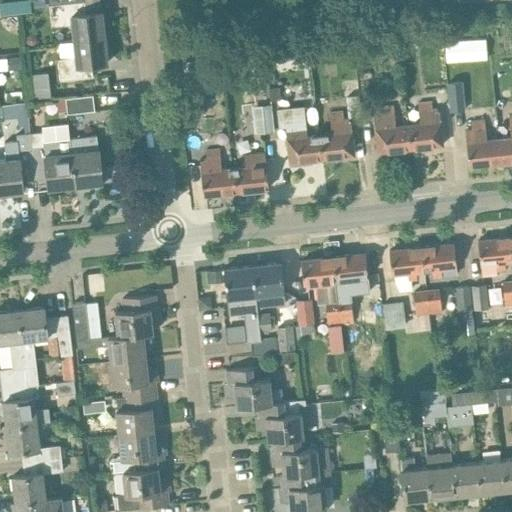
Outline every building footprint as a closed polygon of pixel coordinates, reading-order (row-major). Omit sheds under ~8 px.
[(33,13),(31,0),(27,0),(21,1),(22,14),(33,13)] [(85,1),(49,5),(51,26),(72,23),(74,40),(105,36),(102,11),(86,12),(85,1)] [(400,36),(425,33),(425,25),(399,28),(400,36)] [(105,36),(74,40),(76,56),(57,58),(60,80),(93,76),(91,64),(108,62),(105,36)] [(276,62),(303,58),(301,42),(274,45),(276,62)] [(21,55),(10,57),(12,70),(23,68),(21,55)] [(187,72),(202,72),(201,61),(187,62),(187,72)] [(462,80),(447,82),(449,111),(465,110),(462,80)] [(269,86),(270,99),(279,98),(278,85),(269,86)] [(49,88),(34,90),(35,98),(50,96),(49,88)] [(66,98),(67,113),(70,113),(71,121),(86,119),(85,111),(94,110),(93,95),(66,98)] [(67,113),(66,98),(55,99),(56,109),(60,112),(67,111),(67,113)] [(420,122),(408,124),(410,148),(443,144),(439,108),(432,109),(432,101),(417,102),(420,122)] [(270,103),(253,104),(256,133),(273,132),(270,103)] [(322,158),(319,134),(307,135),(304,105),(277,108),(279,127),(286,126),(290,161),(322,158)] [(410,148),(408,124),(396,125),(394,105),(379,107),(380,114),(374,115),(378,151),(410,148)] [(331,133),(319,134),(322,158),(354,154),(350,118),(344,118),(343,111),(329,112),(331,133)] [(511,137),(499,138),(502,162),(511,160),(511,115),(509,116),(511,137)] [(502,162),(499,138),(487,139),(485,119),(471,121),(471,129),(465,129),(469,165),(502,162)] [(70,137),(43,139),(43,131),(30,133),(30,132),(29,132),(35,179),(47,177),(48,187),(75,184),(70,137)] [(35,179),(29,132),(16,134),(16,140),(4,141),(6,159),(0,159),(0,192),(23,190),(22,180),(35,179)] [(70,137),(75,184),(103,181),(99,148),(98,149),(97,134),(70,137)] [(237,191),(234,167),(222,169),(219,148),(205,150),(206,158),(199,158),(204,195),(237,191)] [(234,167),(237,191),(269,187),(264,151),(244,154),(245,166),(234,167)] [(125,184),(123,170),(109,171),(111,186),(125,184)] [(478,240),(481,264),(482,276),(497,274),(497,269),(505,268),(504,261),(511,260),(511,248),(511,236),(478,240)] [(458,273),(457,266),(454,243),(422,246),(425,270),(433,269),(433,275),(458,273)] [(416,271),(425,270),(422,246),(390,249),(393,273),(407,272),(408,278),(417,277),(416,271)] [(336,279),(344,278),(344,285),(366,283),(365,276),(368,276),(365,252),(333,255),(336,279)] [(344,351),(338,298),(336,279),(333,255),(301,259),(304,283),(315,281),(318,303),(324,303),(330,352),(344,351)] [(268,307),(267,293),(284,291),(281,261),(252,264),(257,308),(268,307)] [(249,323),(252,355),(278,352),(276,335),(260,337),(260,333),(258,314),(257,314),(257,308),(252,264),(224,267),(229,313),(244,312),(246,324),(249,323)] [(218,268),(208,269),(209,281),(219,280),(218,268)] [(511,304),(511,279),(501,280),(505,305),(511,304)] [(486,283),(471,285),(473,309),(488,308),(486,283)] [(470,285),(454,287),(457,310),(462,310),(463,319),(466,318),(468,333),(477,332),(475,317),(473,317),(472,309),(470,285)] [(431,331),(431,336),(440,335),(438,313),(441,313),(439,288),(427,289),(431,331)] [(417,333),(431,331),(427,289),(413,290),(417,333)] [(123,310),(115,311),(118,335),(118,336),(143,333),(153,332),(151,321),(161,320),(160,305),(157,306),(156,293),(122,297),(123,310)] [(338,298),(344,351),(355,349),(353,338),(350,338),(348,323),(353,323),(350,297),(338,298)] [(311,298),(295,300),(298,325),(300,340),(314,339),(312,323),(314,323),(311,298)] [(85,301),(72,303),(76,340),(89,338),(86,313),(85,304),(85,301)] [(364,302),(365,337),(385,337),(385,326),(407,325),(407,301),(364,302)] [(97,302),(85,304),(86,313),(89,338),(100,337),(101,337),(97,302)] [(33,338),(48,336),(57,335),(59,355),(72,354),(68,314),(45,317),(44,306),(18,309),(27,384),(39,383),(33,338)] [(27,384),(18,309),(0,311),(0,341),(9,340),(13,368),(0,369),(3,387),(27,384)] [(269,312),(258,314),(260,333),(268,332),(267,330),(271,329),(271,328),(269,312)] [(298,325),(275,328),(276,335),(278,352),(296,350),(295,341),(300,340),(298,325)] [(101,337),(100,337),(101,346),(109,345),(111,361),(146,357),(145,346),(154,345),(153,332),(143,333),(118,336),(118,335),(101,337)] [(276,363),(288,362),(286,352),(274,353),(276,363)] [(146,357),(111,361),(113,384),(121,384),(123,396),(116,397),(158,393),(156,380),(159,380),(157,366),(147,367),(146,357)] [(261,378),(260,365),(225,369),(227,382),(224,382),(225,396),(235,395),(236,405),(257,403),(271,402),(269,378),(261,378)] [(56,381),(57,395),(75,393),(73,379),(56,381)] [(27,384),(3,387),(4,403),(1,403),(0,403),(0,413),(1,414),(5,413),(6,425),(37,422),(50,421),(49,406),(35,408),(34,397),(39,396),(37,383),(39,383),(27,384)] [(511,386),(495,388),(496,405),(511,403),(511,386)] [(442,388),(420,390),(421,403),(443,401),(442,388)] [(496,405),(495,388),(469,391),(470,404),(471,404),(472,414),(488,412),(487,401),(495,400),(496,405)] [(470,404),(469,391),(451,392),(453,405),(470,404)] [(158,393),(116,397),(118,409),(116,409),(119,434),(154,431),(153,420),(163,418),(162,404),(159,404),(158,393)] [(271,402),(257,403),(258,415),(256,416),(257,430),(267,429),(268,439),(272,439),(303,436),(302,423),(311,422),(309,403),(305,403),(305,398),(291,400),(271,402)] [(95,401),(84,402),(85,412),(93,412),(96,408),(95,401)] [(472,423),(470,404),(453,405),(447,406),(450,425),(472,423)] [(40,447),(37,422),(6,425),(10,451),(21,450),(23,462),(66,456),(65,447),(60,447),(60,444),(40,447)] [(386,451),(400,449),(397,427),(383,428),(386,451)] [(155,440),(154,431),(119,434),(121,456),(112,457),(109,461),(110,471),(158,466),(158,468),(165,467),(163,454),(166,454),(165,439),(155,440)] [(303,436),(272,439),(274,451),(271,451),(273,465),(282,464),(283,474),(280,474),(280,475),(330,470),(327,445),(308,447),(307,436),(303,437),(303,436)] [(454,494),(450,451),(426,453),(427,465),(430,496),(454,494)] [(450,451),(454,494),(479,491),(476,461),(452,463),(451,451),(450,451)] [(66,456),(23,462),(24,474),(12,475),(15,500),(46,496),(43,473),(63,470),(61,458),(66,457),(66,456)] [(402,466),(402,468),(405,499),(430,496),(427,465),(414,467),(413,456),(402,457),(403,466),(402,466)] [(511,456),(501,458),(505,489),(511,488),(511,456)] [(505,489),(501,458),(476,461),(479,491),(505,489)] [(159,477),(158,468),(158,466),(110,471),(110,472),(123,471),(125,493),(114,494),(115,509),(169,503),(168,490),(171,490),(169,476),(159,477)] [(330,470),(280,475),(282,487),(279,487),(280,501),(290,500),(291,511),(326,507),(324,483),(331,482),(330,470)] [(46,496),(15,500),(17,510),(12,510),(11,511),(63,511),(62,495),(46,497),(46,496)] [(106,498),(96,499),(97,510),(108,509),(106,498)]
